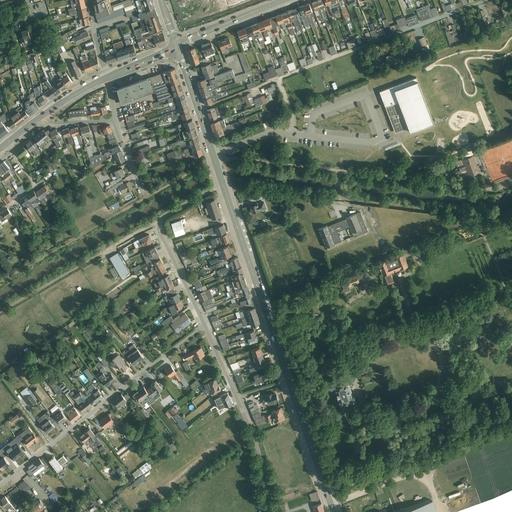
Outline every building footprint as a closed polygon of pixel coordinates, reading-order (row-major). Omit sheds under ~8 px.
[(69,11),(69,12),(86,8),(84,0),(72,0),(70,0),(71,4),(73,4),(74,8),(68,9),(68,8),(65,9),(62,10),(63,12),(66,12),(69,11)] [(95,12),(111,6),(109,0),(104,0),(94,4),(95,12)] [(124,9),(149,0),(129,0),(128,0),(122,2),(124,9)] [(127,18),(131,16),(155,8),(151,0),(149,0),(124,9),(126,14),(127,18)] [(319,8),(324,7),(321,0),(316,0),(319,8)] [(449,0),(451,3),(445,5),(443,1),(441,1),(444,11),(462,5),(461,1),(455,3),(453,0),(449,0)] [(124,9),(122,2),(111,6),(95,12),(97,19),(124,9)] [(306,14),(312,11),(309,3),(303,5),(306,14)] [(415,9),(420,21),(433,16),(428,4),(415,9)] [(340,15),(338,8),(332,9),(331,6),(330,6),(332,17),(340,15)] [(76,19),(88,16),(86,8),(69,12),(70,16),(75,15),(76,19)] [(155,17),(157,16),(155,8),(131,16),(134,23),(140,21),(141,20),(140,18),(145,16),(146,19),(155,16),(155,17)] [(295,18),(299,16),(296,8),(291,10),(295,18)] [(98,24),(126,14),(124,9),(97,19),(98,24)] [(295,18),(291,10),(286,11),(290,20),(295,18)] [(283,22),(289,20),(285,12),(280,14),(283,22)] [(283,22),(280,14),(274,16),(278,24),(283,22)] [(417,14),(405,18),(404,16),(396,19),(399,29),(419,22),(417,16),(418,16),(417,14)] [(146,19),(141,20),(140,21),(142,28),(160,22),(157,16),(155,17),(155,16),(146,19)] [(271,27),(278,24),(274,16),(268,19),(271,27)] [(81,26),(89,24),(88,17),(74,20),(74,24),(80,22),(81,26)] [(271,27),(268,19),(256,24),(259,32),(271,27)] [(145,34),(162,29),(160,22),(142,28),(140,29),(141,34),(145,33),(145,34)] [(372,39),(384,37),(383,28),(377,29),(377,25),(374,26),(373,23),(370,23),(372,39)] [(253,34),(259,32),(256,24),(250,26),(253,34)] [(292,24),(287,25),(292,43),(297,42),(292,24)] [(253,34),(250,26),(244,28),(247,37),(253,34)] [(77,31),(76,28),(59,37),(61,41),(67,38),(66,37),(77,31)] [(239,40),(247,37),(244,28),(236,32),(239,40)] [(140,29),(134,31),(137,40),(140,39),(143,38),(141,34),(140,29)] [(107,31),(100,33),(102,40),(109,37),(107,31)] [(23,46),(32,43),(29,32),(20,34),(23,46)] [(75,45),(90,38),(87,32),(74,38),(72,39),(75,45)] [(131,56),(136,54),(133,45),(131,46),(128,39),(131,38),(129,32),(123,34),(127,47),(131,56)] [(281,32),(276,35),(279,44),(285,42),(281,32)] [(146,50),(165,44),(166,42),(164,35),(160,36),(159,33),(143,38),(140,39),(142,45),(144,44),(146,50)] [(221,51),(232,46),(228,37),(217,42),(221,51)] [(113,44),(119,60),(131,56),(127,47),(124,49),(122,41),(113,44)] [(209,55),(215,53),(211,42),(205,44),(209,55)] [(59,47),(57,43),(55,44),(60,54),(66,51),(63,45),(59,47)] [(315,43),(306,46),(310,57),(319,54),(315,43)] [(209,55),(205,44),(200,46),(204,57),(209,55)] [(98,67),(99,66),(94,45),(87,48),(88,52),(90,51),(92,55),(91,55),(92,59),(89,60),(93,70),(98,67)] [(333,45),(328,48),(331,55),(337,53),(333,45)] [(108,64),(118,61),(113,48),(104,51),(105,56),(108,64)] [(191,66),(199,63),(195,54),(188,56),(191,66)] [(386,55),(387,63),(395,62),(394,54),(386,55)] [(40,64),(37,55),(32,58),(35,66),(36,66),(37,66),(38,65),(40,64)] [(93,70),(89,60),(88,61),(87,58),(86,55),(80,57),(86,72),(93,70)] [(224,58),(226,63),(234,61),(232,55),(224,58)] [(299,60),(301,66),(307,64),(304,58),(299,60)] [(75,77),(81,75),(75,60),(69,63),(75,77)] [(289,70),(295,68),(293,62),(287,64),(289,70)] [(203,73),(212,70),(210,64),(201,66),(203,73)] [(263,73),(265,80),(283,74),(281,67),(274,69),(273,66),(267,67),(269,72),(263,73)] [(154,87),(178,78),(175,69),(150,78),(154,87)] [(203,73),(205,78),(213,76),(212,70),(203,73)] [(67,86),(73,83),(65,73),(62,75),(59,71),(57,72),(61,77),(67,86)] [(245,73),(233,77),(235,83),(247,79),(245,73)] [(67,86),(61,77),(55,82),(62,90),(67,86)] [(251,84),(246,84),(247,88),(255,87),(253,77),(249,78),(251,84)] [(122,104),(155,92),(154,87),(150,78),(118,89),(122,104)] [(158,102),(167,99),(183,93),(178,78),(154,87),(155,92),(158,102)] [(198,88),(207,85),(205,78),(196,81),(198,88)] [(410,132),(433,123),(416,78),(379,91),(396,131),(404,128),(408,126),(410,132)] [(56,95),(61,91),(55,84),(52,86),(47,80),(45,82),(56,95)] [(56,95),(45,82),(44,82),(43,83),(44,86),(44,88),(46,91),(45,92),(51,99),(56,95)] [(266,86),(267,89),(264,90),(266,95),(276,91),(273,84),(266,86)] [(40,107),(47,102),(47,101),(48,101),(41,91),(42,90),(41,85),(34,88),(37,101),(40,107)] [(198,88),(200,94),(209,92),(207,85),(198,88)] [(34,112),(39,108),(35,102),(36,101),(33,93),(31,93),(30,94),(32,101),(33,103),(30,106),(34,112)] [(169,103),(185,98),(183,93),(167,99),(169,103)] [(247,107),(254,104),(251,93),(241,96),(243,103),(245,103),(247,107)] [(34,112),(30,106),(30,97),(30,96),(24,99),(26,108),(25,109),(30,115),(34,112)] [(204,105),(213,102),(211,97),(202,100),(204,105)] [(170,106),(170,108),(186,102),(185,98),(169,103),(163,105),(164,108),(170,106)] [(177,111),(188,108),(186,102),(170,108),(168,108),(169,111),(176,109),(177,111)] [(99,115),(107,113),(106,106),(97,108),(97,106),(90,108),(91,113),(91,116),(99,115)] [(24,120),(30,115),(25,109),(24,107),(22,109),(18,112),(24,120)] [(168,118),(171,117),(189,111),(188,108),(177,111),(172,113),(172,115),(167,116),(168,118)] [(210,121),(217,118),(214,108),(206,111),(210,121)] [(24,120),(18,112),(17,109),(16,109),(13,112),(15,114),(11,117),(17,125),(24,120)] [(183,120),(191,117),(189,111),(171,117),(172,121),(182,117),(183,120)] [(12,129),(17,125),(11,117),(11,116),(7,119),(9,122),(7,123),(12,129)] [(186,131),(195,128),(192,120),(183,123),(186,131)] [(210,124),(212,131),(222,127),(219,120),(210,124)] [(0,138),(9,132),(1,121),(0,122),(0,138)] [(145,122),(128,128),(129,132),(146,126),(145,122)] [(110,140),(115,138),(110,125),(99,130),(102,136),(108,133),(108,135),(108,136),(110,140)] [(90,141),(93,140),(89,126),(80,128),(83,137),(87,136),(87,137),(89,137),(90,141)] [(81,134),(78,127),(74,128),(80,144),(82,144),(80,135),(81,134)] [(215,137),(224,134),(222,127),(212,131),(215,137)] [(69,141),(72,140),(68,128),(62,130),(65,138),(67,137),(69,141)] [(76,146),(80,144),(74,128),(70,130),(76,146)] [(177,140),(177,141),(197,134),(195,128),(186,131),(178,133),(180,139),(177,140)] [(61,131),(58,132),(56,129),(50,133),(56,144),(58,148),(61,146),(58,141),(61,139),(61,138),(63,137),(61,131)] [(50,141),(51,140),(45,130),(40,133),(48,144),(50,142),(50,141)] [(48,144),(40,133),(34,138),(39,145),(40,146),(41,148),(45,145),(45,146),(48,144)] [(187,144),(199,140),(197,134),(177,141),(170,144),(171,148),(180,145),(180,146),(187,144)] [(35,148),(39,145),(34,138),(25,145),(31,152),(32,151),(36,157),(40,154),(35,148)] [(164,138),(158,140),(161,147),(167,145),(164,138)] [(180,155),(186,153),(201,148),(199,140),(187,144),(188,148),(184,149),(184,151),(179,152),(178,149),(169,152),(169,153),(167,154),(168,158),(180,155)] [(87,144),(85,144),(92,168),(103,161),(100,154),(93,156),(90,146),(88,147),(87,144)] [(110,156),(113,154),(121,150),(119,146),(108,150),(108,152),(104,154),(104,155),(102,156),(103,161),(104,161),(105,162),(106,161),(108,160),(107,159),(110,156)] [(149,146),(138,150),(140,154),(151,150),(149,146)] [(30,155),(29,154),(23,147),(16,152),(20,159),(25,155),(26,157),(27,157),(28,157),(29,157),(30,156),(30,155)] [(200,155),(203,153),(201,148),(186,153),(187,156),(193,154),(195,157),(200,155)] [(116,165),(125,160),(121,150),(113,154),(115,160),(114,160),(116,165)] [(149,152),(137,155),(140,164),(152,161),(149,152)] [(463,180),(481,174),(474,155),(457,162),(463,180)] [(7,170),(9,169),(4,162),(0,165),(11,181),(12,183),(15,181),(12,178),(13,177),(7,170)] [(55,164),(48,168),(51,172),(58,168),(57,167),(59,166),(57,163),(55,164)] [(11,181),(0,165),(0,174),(5,181),(4,182),(3,180),(2,182),(4,186),(8,183),(9,185),(11,183),(10,181),(11,181)] [(117,178),(125,175),(122,168),(110,173),(113,179),(117,178)] [(111,184),(106,187),(106,188),(105,189),(106,191),(108,189),(123,180),(121,177),(116,180),(115,179),(110,182),(111,184)] [(127,192),(132,189),(129,181),(127,182),(126,178),(123,180),(108,189),(108,191),(117,187),(120,194),(123,193),(127,191),(127,192)] [(26,190),(22,185),(16,190),(19,194),(26,190)] [(43,204),(53,197),(50,193),(45,186),(36,192),(38,195),(37,195),(38,197),(39,199),(40,199),(41,201),(43,204)] [(38,197),(37,195),(34,191),(27,195),(32,203),(36,201),(37,203),(41,201),(40,199),(39,199),(38,197)] [(13,200),(9,194),(4,198),(8,203),(13,200)] [(35,207),(32,203),(27,195),(21,200),(24,206),(26,204),(28,207),(31,205),(33,208),(35,207)] [(210,215),(219,212),(215,200),(213,200),(206,203),(209,210),(206,211),(207,215),(210,214),(210,215)] [(121,206),(119,201),(109,206),(112,211),(121,206)] [(256,212),(266,208),(264,201),(254,204),(254,205),(250,206),(251,209),(252,212),(256,211),(256,212)] [(9,217),(12,215),(7,208),(0,213),(0,218),(0,222),(2,225),(8,221),(7,219),(8,218),(8,219),(10,218),(9,217)] [(34,216),(33,216),(28,208),(25,210),(32,220),(35,218),(34,216)] [(186,209),(171,218),(173,220),(187,212),(186,209)] [(368,229),(360,210),(346,215),(354,235),(368,229)] [(219,212),(210,215),(212,220),(218,218),(221,217),(219,212)] [(181,220),(171,223),(175,236),(185,233),(181,220)] [(206,230),(203,231),(204,235),(216,231),(217,235),(226,232),(224,224),(206,230)] [(325,247),(334,243),(327,226),(318,229),(325,247)] [(134,242),(133,242),(136,248),(152,241),(149,234),(134,242)] [(227,234),(211,240),(212,245),(213,245),(213,246),(214,246),(215,246),(216,246),(216,245),(216,244),(215,244),(220,242),(221,244),(230,242),(227,234)] [(179,252),(185,250),(181,241),(175,244),(179,252)] [(220,262),(229,259),(228,256),(233,255),(229,245),(217,249),(217,250),(215,250),(217,256),(218,255),(219,259),(220,262)] [(144,246),(134,250),(136,254),(145,250),(144,246)] [(126,247),(120,250),(125,260),(129,258),(126,253),(128,251),(126,247)] [(150,262),(159,256),(155,247),(142,253),(147,264),(150,262)] [(185,250),(179,252),(183,260),(190,257),(187,249),(185,250)] [(118,253),(109,258),(120,278),(129,273),(118,253)] [(383,277),(408,267),(402,253),(377,263),(383,277)] [(159,256),(150,262),(151,264),(152,267),(150,268),(151,271),(163,265),(159,256)] [(190,257),(183,260),(185,265),(197,261),(195,256),(190,257)] [(220,262),(211,265),(209,266),(210,269),(225,263),(226,266),(240,261),(238,257),(233,259),(232,257),(229,259),(220,262)] [(240,261),(226,266),(227,268),(226,268),(220,270),(221,274),(224,273),(241,266),(240,261)] [(163,265),(151,271),(144,274),(145,276),(144,276),(143,275),(139,277),(140,280),(147,276),(148,277),(158,272),(159,274),(166,270),(163,265)] [(241,266),(224,273),(224,275),(227,274),(227,277),(243,271),(241,266)] [(114,280),(118,277),(114,267),(109,269),(114,280)] [(243,271),(227,277),(226,277),(228,282),(232,280),(244,276),(243,271)] [(164,274),(156,278),(157,279),(158,280),(161,279),(164,285),(172,282),(169,275),(165,277),(164,274)] [(348,287),(359,282),(356,274),(344,279),(348,287)] [(232,280),(228,282),(229,286),(226,287),(228,293),(229,292),(247,285),(244,276),(232,280)] [(195,284),(199,283),(197,277),(191,279),(194,285),(195,284)] [(157,279),(156,280),(157,282),(154,284),(156,288),(164,285),(161,279),(158,280),(157,279)] [(156,288),(158,292),(158,293),(163,291),(164,294),(165,293),(166,296),(175,292),(173,287),(174,287),(172,282),(164,285),(156,288)] [(247,285),(229,292),(230,296),(249,289),(247,285)] [(213,298),(213,296),(210,289),(204,291),(198,293),(201,301),(205,299),(206,301),(211,299),(213,298)] [(249,289),(230,296),(225,298),(226,298),(227,301),(239,297),(250,293),(249,289)] [(175,292),(166,296),(164,297),(166,300),(167,302),(170,300),(172,305),(180,300),(177,294),(176,294),(175,292)] [(250,293),(239,297),(239,298),(233,300),(234,304),(251,297),(250,293)] [(108,295),(104,299),(108,304),(112,301),(108,295)] [(251,297),(234,304),(230,306),(230,309),(237,306),(237,308),(242,306),(241,305),(244,304),(245,309),(254,306),(251,297)] [(180,300),(172,305),(164,308),(166,311),(167,311),(170,309),(172,314),(178,311),(177,309),(183,306),(180,300)] [(237,319),(256,312),(255,307),(236,314),(237,319)] [(256,312),(237,319),(239,324),(258,317),(257,314),(256,312)] [(179,315),(171,321),(173,323),(172,324),(178,332),(181,330),(181,328),(183,328),(191,322),(188,319),(189,318),(185,313),(181,317),(179,315)] [(258,317),(239,324),(236,325),(237,328),(246,325),(247,327),(260,323),(258,317)] [(121,323),(118,327),(125,333),(128,330),(121,323)] [(101,327),(99,329),(100,331),(99,332),(105,340),(109,337),(101,327)] [(254,330),(236,336),(236,339),(246,336),(247,338),(256,335),(254,330)] [(158,331),(151,336),(154,340),(161,334),(158,331)] [(49,340),(51,342),(60,336),(57,333),(51,338),(51,339),(49,340)] [(244,345),(245,344),(258,341),(257,339),(258,339),(257,335),(240,341),(241,343),(243,342),(244,345)] [(129,349),(139,361),(144,357),(133,344),(128,347),(129,349)] [(142,344),(139,345),(145,352),(147,350),(142,344)] [(201,347),(184,355),(186,360),(194,356),(195,360),(195,359),(196,361),(203,357),(202,356),(205,355),(201,347)] [(253,357),(263,354),(261,347),(244,352),(245,355),(252,353),(253,357)] [(139,361),(129,349),(125,352),(124,351),(121,353),(127,361),(129,362),(131,360),(134,364),(139,361)] [(123,364),(125,362),(119,354),(109,362),(113,367),(117,364),(119,368),(123,372),(124,372),(124,371),(127,369),(123,364)] [(263,354),(253,357),(246,359),(247,361),(254,359),(255,363),(265,360),(263,354)] [(230,364),(235,362),(234,359),(233,356),(227,358),(230,364)] [(187,361),(180,364),(182,369),(185,368),(187,373),(191,371),(187,361)] [(235,362),(230,364),(233,370),(239,368),(240,368),(238,361),(235,362)] [(254,364),(249,365),(250,368),(249,368),(250,371),(266,366),(266,365),(266,363),(265,363),(265,361),(255,364),(254,364)] [(101,370),(111,383),(113,382),(116,380),(115,380),(116,379),(110,373),(109,374),(103,366),(102,367),(99,362),(96,364),(101,370)] [(174,377),(175,377),(178,382),(180,380),(185,387),(189,385),(178,370),(176,372),(171,366),(165,370),(170,377),(173,375),(174,377)] [(82,370),(90,379),(94,376),(86,367),(82,370)] [(111,383),(101,370),(98,372),(100,375),(99,376),(102,381),(100,383),(103,387),(106,385),(107,386),(111,383)] [(258,373),(254,375),(256,382),(270,378),(270,377),(271,376),(270,375),(269,375),(268,372),(260,375),(259,374),(258,373)] [(241,374),(235,376),(238,384),(243,382),(241,374)] [(60,387),(55,381),(51,376),(46,379),(55,391),(60,387)] [(58,378),(55,381),(60,387),(66,395),(70,391),(63,382),(62,382),(58,378)] [(197,379),(190,385),(193,390),(200,384),(197,379)] [(204,390),(218,384),(216,379),(208,383),(207,383),(204,384),(201,387),(203,392),(205,391),(204,390)] [(144,386),(138,391),(149,405),(155,400),(158,397),(156,394),(162,389),(156,380),(151,384),(152,386),(147,390),(144,386)] [(347,404),(354,402),(347,381),(333,385),(339,406),(341,405),(343,411),(349,409),(347,404)] [(90,388),(99,400),(103,397),(100,394),(101,393),(98,389),(97,390),(92,384),(88,387),(89,389),(90,388)] [(205,391),(203,392),(201,393),(202,396),(211,391),(213,394),(211,394),(212,397),(217,394),(216,392),(221,390),(218,384),(204,390),(205,391)] [(26,388),(20,392),(25,398),(25,399),(31,406),(32,405),(34,407),(38,404),(36,402),(37,402),(30,394),(31,394),(26,388)] [(37,388),(34,391),(41,401),(45,398),(37,388)] [(89,389),(87,390),(96,402),(99,400),(90,388),(89,389)] [(96,402),(87,390),(85,392),(87,395),(85,397),(92,406),(96,402)] [(83,412),(87,409),(92,406),(85,397),(80,391),(76,395),(73,391),(69,393),(73,397),(79,406),(83,412)] [(149,405),(138,391),(133,395),(136,398),(135,399),(140,404),(143,407),(144,407),(146,409),(150,405),(149,405)] [(217,404),(230,398),(227,393),(220,396),(221,398),(216,400),(217,401),(213,402),(213,403),(212,404),(213,406),(217,404)] [(272,394),(261,397),(264,405),(269,403),(270,405),(275,403),(275,401),(278,400),(276,393),(272,395),(272,394)] [(128,399),(125,395),(123,396),(121,394),(113,400),(113,401),(110,403),(114,407),(115,409),(118,407),(118,408),(127,401),(127,400),(128,399)] [(230,398),(217,404),(219,408),(222,407),(222,408),(233,403),(230,398)] [(210,402),(209,399),(205,402),(202,405),(203,407),(210,402)] [(258,408),(259,408),(257,404),(254,404),(253,401),(247,403),(252,415),(260,412),(258,408)] [(74,407),(67,413),(69,415),(73,421),(80,416),(74,407)] [(115,409),(114,407),(110,410),(111,412),(117,419),(121,416),(115,409)] [(54,412),(51,415),(55,421),(58,418),(61,422),(67,418),(59,408),(54,413),(54,412)] [(143,408),(140,410),(147,419),(150,417),(143,408)] [(260,412),(252,415),(256,423),(283,414),(281,408),(272,411),(272,413),(265,416),(265,415),(261,416),(260,412)] [(55,421),(51,415),(48,411),(37,419),(48,433),(55,427),(52,423),(55,421)] [(109,414),(104,418),(113,429),(114,428),(115,428),(112,423),(114,421),(116,424),(116,423),(121,429),(123,427),(118,421),(117,419),(111,412),(110,413),(109,414)] [(9,422),(7,424),(10,427),(14,424),(13,424),(20,419),(22,418),(19,413),(8,421),(9,422)] [(179,423),(182,420),(183,420),(177,413),(173,416),(178,422),(179,423)] [(283,414),(256,423),(257,426),(273,420),(275,423),(279,421),(279,420),(284,419),(283,414)] [(113,429),(104,418),(99,421),(109,434),(114,430),(113,430),(113,429)] [(120,419),(118,421),(123,427),(125,429),(128,427),(125,423),(124,424),(120,419)] [(90,428),(85,433),(95,446),(100,442),(95,435),(90,428)] [(26,438),(24,439),(28,446),(34,442),(35,443),(38,440),(32,432),(29,434),(28,432),(24,436),(26,438)] [(85,433),(80,437),(85,443),(82,445),(85,448),(90,445),(97,453),(99,451),(95,446),(85,433)] [(14,439),(9,443),(20,456),(25,452),(14,439)] [(125,445),(116,452),(121,459),(135,447),(130,441),(125,445)] [(173,442),(169,446),(173,451),(181,445),(179,443),(175,445),(173,442)] [(0,452),(0,453),(0,461),(5,468),(10,464),(4,457),(6,455),(1,448),(0,449),(0,452)] [(63,456),(57,460),(54,456),(49,460),(52,464),(58,471),(63,467),(61,465),(67,461),(63,456)] [(29,469),(35,476),(38,473),(40,472),(45,468),(43,466),(44,465),(45,466),(47,465),(45,464),(47,463),(43,458),(41,460),(39,458),(28,467),(29,469)] [(140,468),(144,473),(152,467),(147,462),(139,468),(140,468)] [(120,466),(116,470),(119,473),(118,474),(121,477),(125,473),(123,470),(120,466)] [(144,473),(140,468),(133,474),(136,479),(144,473)] [(143,475),(134,482),(136,486),(145,478),(143,475)] [(317,491),(309,494),(311,501),(315,500),(316,501),(320,499),(317,491)] [(53,493),(49,496),(53,502),(58,499),(53,493)] [(14,508),(11,503),(5,496),(0,500),(10,511),(15,508),(14,508)] [(21,502),(17,505),(19,507),(26,501),(24,499),(20,501),(21,502)] [(39,499),(27,507),(29,511),(40,511),(46,508),(39,499)] [(438,511),(435,501),(402,511),(438,511)]
